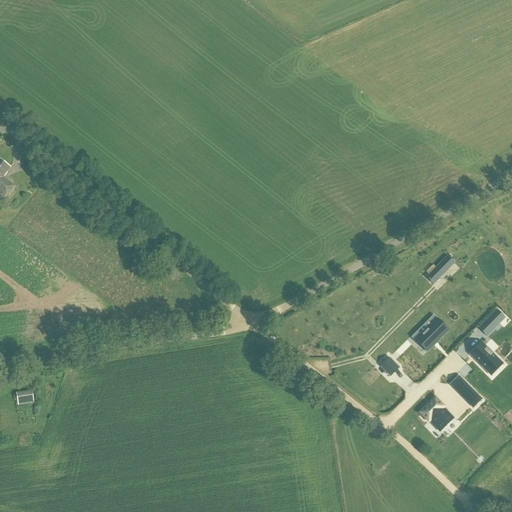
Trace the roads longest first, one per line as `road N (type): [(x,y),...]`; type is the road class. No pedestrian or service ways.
road 1 (unclassified): [(247,326),(0,128)]
road 2 (unclassified): [(247,326),(511,180)]
road 3 (unclassified): [(0,366),(247,326)]
road 4 (unknown): [(358,266),(425,351),(473,379),(511,418)]
